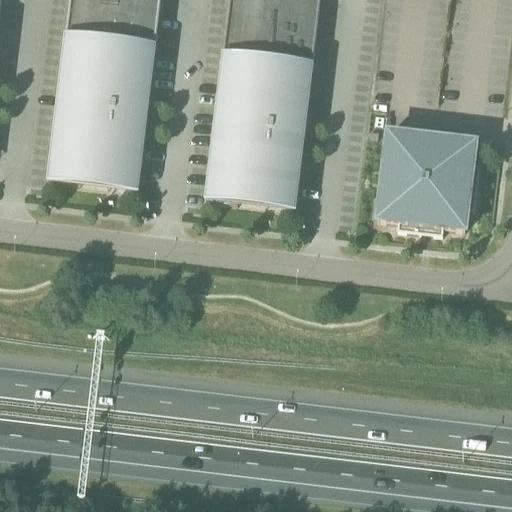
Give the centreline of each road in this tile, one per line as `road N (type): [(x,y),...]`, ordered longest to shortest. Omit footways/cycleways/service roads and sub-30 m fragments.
road 1 (unclassified): [(511,267),(469,284),(0,231)]
road 2 (motorway): [(511,445),(0,384)]
road 3 (motorway): [(0,435),(511,495)]
